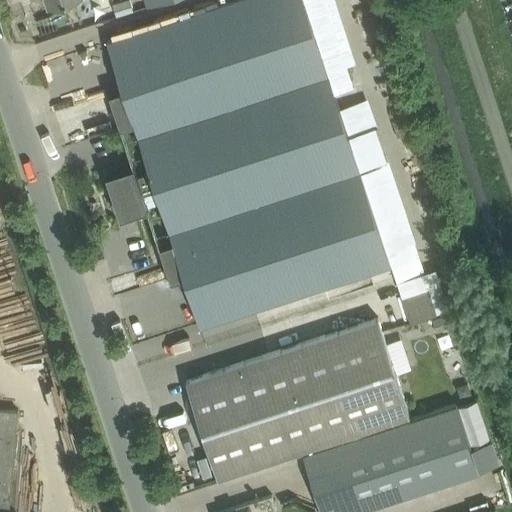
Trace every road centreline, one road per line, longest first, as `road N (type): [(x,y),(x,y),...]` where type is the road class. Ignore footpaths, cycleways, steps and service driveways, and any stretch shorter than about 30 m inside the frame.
road 1 (unclassified): [(0,111),(130,511)]
road 2 (unclassified): [(461,0),(511,154)]
